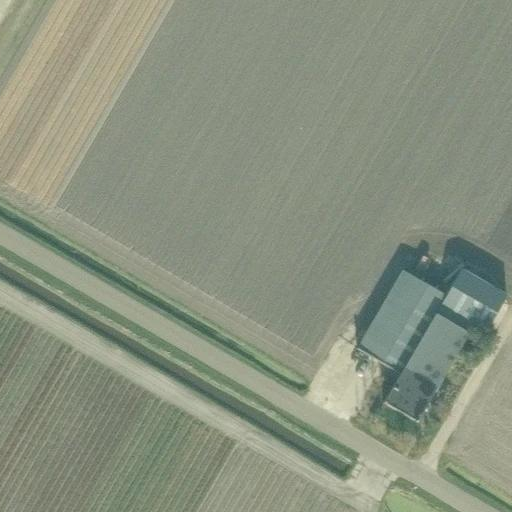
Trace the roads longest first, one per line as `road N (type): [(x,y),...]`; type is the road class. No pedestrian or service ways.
road 1 (unclassified): [(432,511),(0,250)]
road 2 (unknown): [(402,493),(511,302)]
